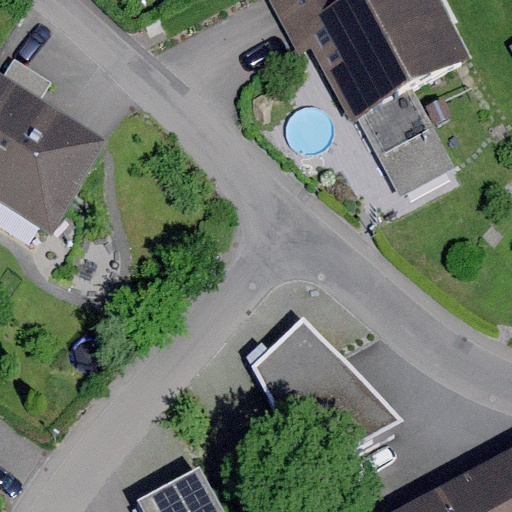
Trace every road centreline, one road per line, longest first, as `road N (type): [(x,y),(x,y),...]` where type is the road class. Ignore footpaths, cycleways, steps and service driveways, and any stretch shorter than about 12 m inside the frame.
road 1 (residential): [(61,511),(102,451),(292,225)]
road 2 (residential): [(62,0),(292,225)]
road 3 (residential): [(292,225),(373,301),(511,396)]
